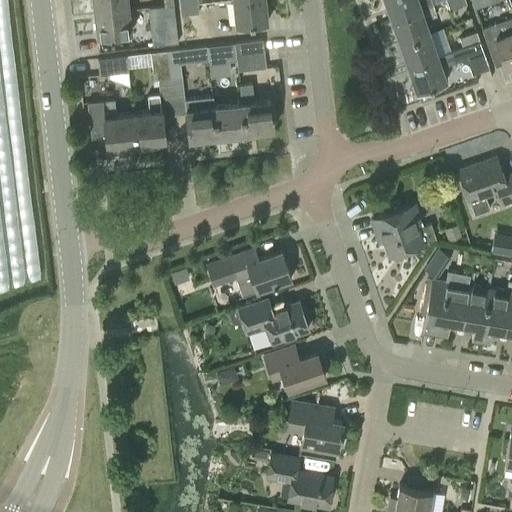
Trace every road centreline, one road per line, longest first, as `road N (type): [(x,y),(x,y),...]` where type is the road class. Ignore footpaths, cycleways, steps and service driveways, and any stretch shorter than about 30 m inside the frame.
road 1 (residential): [(68,240),(142,243),(312,185)]
road 2 (unclassified): [(68,240),(41,0)]
road 3 (residential): [(384,363),(363,344),(312,185)]
road 4 (unclassified): [(59,431),(73,337),(68,240)]
road 5 (residential): [(332,166),(511,110)]
road 6 (residential): [(332,166),(311,0)]
road 7 (residential): [(357,511),(384,363)]
road 8 (residential): [(511,386),(384,363)]
